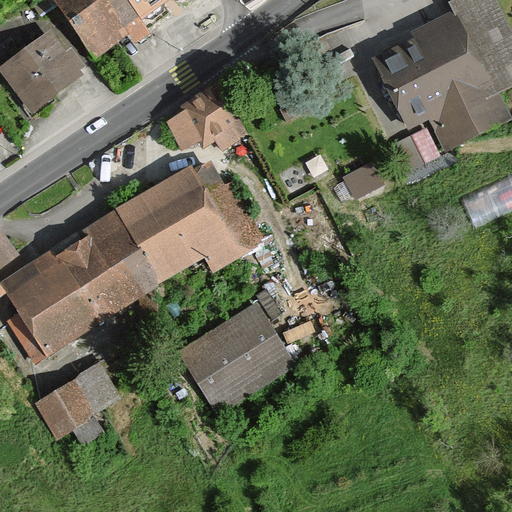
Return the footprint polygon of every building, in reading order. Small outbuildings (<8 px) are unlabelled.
[(45,0),(92,60),(171,0),(45,0)] [(452,26),(371,65),(405,134),(443,116),(458,145),(511,118),(511,112),(503,94),(511,89),(511,32),(496,0),(456,0),(443,7),(452,26)] [(46,34),(0,67),(0,77),(29,117),(80,79),(46,34)] [(219,86),(168,125),(176,144),(202,150),(215,145),(223,156),(252,138),(219,86)] [(377,154),(346,172),(360,196),(391,178),(377,154)] [(210,156),(0,288),(0,289),(43,358),(200,259),(212,278),(266,245),(210,156)] [(511,172),(465,189),(476,218),(511,205),(511,172)] [(0,236),(0,270),(16,258),(0,236)] [(256,304),(178,355),(220,420),(298,370),(256,304)] [(103,363),(36,404),(58,441),(125,400),(103,363)]
